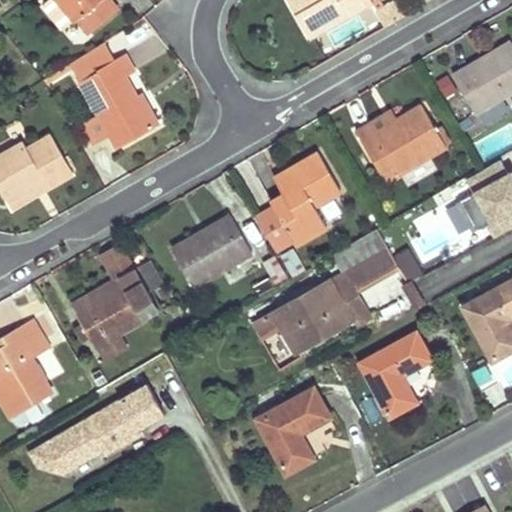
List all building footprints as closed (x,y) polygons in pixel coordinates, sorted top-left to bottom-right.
[(57,0),(75,22),(79,19),(90,32),(117,10),(108,0),(57,0)] [(288,0),(310,36),(372,0),(288,0)] [(389,0),(383,4),(377,7),(388,25),(405,16),(395,0),(389,0)] [(103,41),(70,62),(72,66),(73,68),(81,82),(78,83),(79,84),(96,113),(98,116),(109,134),(116,147),(154,124),(137,96),(125,75),(134,70),(124,53),(113,60),(103,41)] [(474,113),(476,112),(508,94),(511,91),(511,41),(453,75),(474,113)] [(70,62),(43,79),(45,83),(72,66),(70,62)] [(159,122),(142,93),(137,96),(154,124),(159,122)] [(482,123),(511,105),(511,100),(508,94),(476,112),(482,123)] [(422,105),(398,119),(377,131),(372,122),(357,131),(380,171),(382,170),(388,181),(446,148),(422,105)] [(398,119),(393,110),(372,122),(377,131),(398,119)] [(98,116),(83,124),(94,143),(109,134),(98,116)] [(38,178),(45,189),(73,173),(52,134),(28,148),(24,142),(0,155),(0,185),(8,200),(33,186),(31,182),(38,178)] [(293,189),(285,194),(271,203),(272,205),(295,243),(296,245),(327,226),(314,204),(339,189),(318,153),(284,174),(293,189)] [(511,226),(511,170),(505,157),(457,182),(487,240),(511,226)] [(284,174),(276,179),(285,194),(293,189),(284,174)] [(12,207),(45,189),(38,178),(31,182),(33,186),(8,200),(12,207)] [(454,198),(406,235),(429,265),(477,228),(454,198)] [(272,205),(256,214),(278,252),(295,243),(272,205)] [(172,249),(193,286),(252,252),(231,215),(172,249)] [(334,254),(345,273),(355,290),(398,265),(378,228),(334,254)] [(124,244),(104,255),(117,279),(120,277),(137,268),(124,244)] [(281,255),(294,274),(305,267),(293,248),(281,255)] [(406,280),(421,274),(412,248),(397,253),(406,280)] [(264,262),(275,282),(286,275),(275,256),(264,262)] [(124,284),(76,311),(95,346),(97,345),(121,332),(145,318),(139,308),(154,299),(137,268),(120,277),(124,284)] [(355,290),(345,273),(274,313),(282,326),(297,352),(353,319),(351,315),(365,308),(355,290)] [(120,277),(117,279),(72,304),(76,311),(124,284),(120,277)] [(255,286),(260,295),(273,287),(268,278),(255,286)] [(511,281),(465,307),(494,360),(511,350),(511,329),(505,318),(511,314),(511,281)] [(160,310),(154,299),(139,308),(145,318),(160,310)] [(357,325),(370,317),(365,308),(351,315),(353,319),(357,325)] [(274,313),(253,326),(261,339),(282,326),(274,313)] [(0,382),(18,412),(51,393),(31,358),(49,347),(32,318),(15,329),(19,336),(0,347),(0,382)] [(15,329),(0,337),(0,347),(19,336),(15,329)] [(106,360),(129,347),(121,332),(97,345),(106,360)] [(384,405),(390,417),(417,403),(403,375),(431,360),(417,333),(361,363),(367,373),(384,405)] [(0,382),(0,400),(10,417),(18,412),(0,382)] [(148,384),(41,442),(50,458),(48,467),(61,471),(89,455),(85,450),(90,447),(96,451),(101,449),(104,454),(140,435),(136,428),(164,412),(148,384)] [(257,417),(286,471),(314,456),(300,430),(330,414),(314,386),(257,417)] [(370,422),(382,416),(372,395),(360,401),(370,422)] [(50,458),(41,442),(29,449),(37,464),(48,467),(50,458)] [(96,451),(90,447),(85,450),(89,455),(96,451)]
